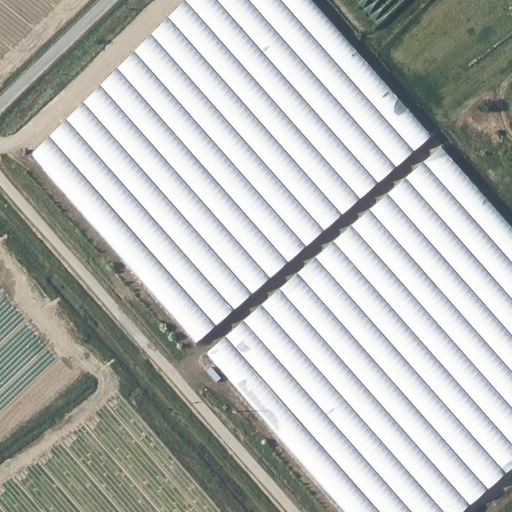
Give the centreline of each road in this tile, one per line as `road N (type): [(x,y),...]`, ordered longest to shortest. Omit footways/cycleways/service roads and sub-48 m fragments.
road 1 (track): [(0,178),(294,511)]
road 2 (unclassified): [(0,105),(110,0)]
